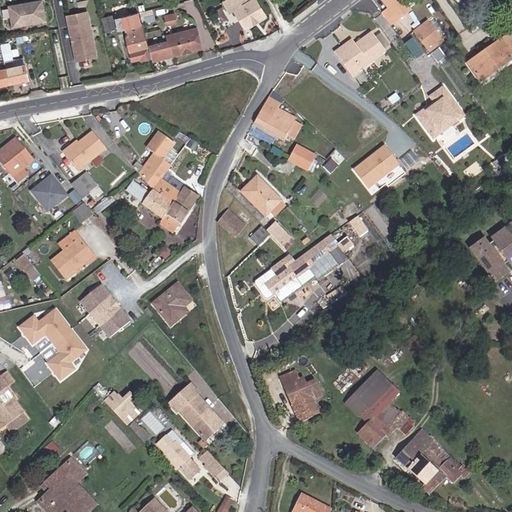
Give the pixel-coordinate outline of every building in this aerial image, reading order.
[(22,8),(21,1),(20,0),(12,0),(15,9),(22,8)] [(265,16),(255,0),(225,0),(222,2),(229,13),(234,10),(245,28),(265,16)] [(410,9),(403,0),(383,0),(391,9),(383,15),(390,24),(410,9)] [(227,18),(221,8),(216,12),(222,22),(227,18)] [(172,11),(166,13),(169,22),(175,21),(172,11)] [(88,20),(86,12),(76,14),(78,22),(88,20)] [(151,57),(142,23),(140,24),(137,12),(127,15),(130,26),(127,27),(124,27),(131,60),(140,58),(140,60),(151,57)] [(76,14),(66,16),(76,59),(96,55),(88,20),(78,22),(76,14)] [(114,28),(111,17),(103,18),(106,30),(114,28)] [(439,43),(426,25),(415,32),(429,50),(439,43)] [(171,42),(174,55),(200,48),(195,27),(169,34),(171,42)] [(351,39),(333,51),(351,77),(360,70),(359,68),(384,51),(371,32),(354,44),(351,39)] [(45,55),(40,33),(29,36),(33,58),(45,55)] [(511,41),(508,35),(498,41),(511,61),(511,60),(511,41)] [(413,37),(405,42),(416,58),(424,53),(413,37)] [(152,60),(174,55),(171,42),(168,43),(167,41),(149,45),(152,60)] [(498,41),(479,54),(493,73),(511,61),(498,41)] [(10,43),(1,44),(4,59),(13,57),(10,43)] [(445,55),(440,48),(432,54),(437,61),(445,55)] [(493,73),(479,54),(467,63),(480,82),(493,73)] [(22,55),(13,57),(15,65),(24,63),(22,55)] [(4,59),(9,82),(27,78),(24,63),(15,65),(13,57),(4,59)] [(0,83),(9,82),(4,59),(0,59),(0,83)] [(233,111),(252,83),(238,74),(234,80),(227,76),(223,81),(219,78),(208,94),(233,111)] [(205,93),(195,87),(190,95),(200,101),(205,93)] [(443,87),(430,97),(436,104),(431,108),(430,106),(416,116),(433,139),(459,120),(447,104),(453,100),(443,87)] [(281,102),(269,95),(255,122),(284,138),(296,117),(278,107),(281,102)] [(189,103),(198,109),(202,104),(193,98),(189,103)] [(453,100),(447,104),(459,120),(464,116),(453,100)] [(75,141),(62,152),(74,167),(101,147),(89,131),(75,141)] [(33,159),(16,138),(0,151),(0,159),(18,183),(28,174),(23,168),(33,159)] [(59,148),(62,152),(75,141),(73,138),(59,148)] [(164,143),(155,138),(152,142),(161,147),(164,143)] [(150,147),(158,151),(161,147),(152,142),(150,147)] [(315,155),(297,146),(289,160),(307,170),(315,155)] [(368,187),(397,164),(384,146),(354,170),(368,187)] [(141,179),(157,154),(153,151),(137,176),(141,179)] [(157,154),(141,179),(153,190),(161,178),(162,176),(165,172),(171,163),(157,154)] [(491,164),(499,175),(511,167),(503,156),(491,164)] [(88,171),(72,184),(83,198),(99,185),(88,171)] [(181,191),(184,185),(165,172),(162,176),(161,178),(181,191)] [(52,176),(33,191),(49,211),(68,195),(52,176)] [(257,177),(255,179),(262,186),(265,184),(257,177)] [(181,191),(161,178),(153,190),(172,203),(181,191)] [(262,186),(255,179),(242,192),(265,216),(269,213),(273,217),(285,205),(265,184),(262,186)] [(144,203),(151,193),(135,182),(128,190),(144,203)] [(172,203),(153,190),(151,193),(144,203),(144,204),(163,217),(160,222),(173,232),(198,195),(184,185),(181,191),(172,203)] [(85,204),(74,212),(82,222),(92,213),(85,204)] [(250,217),(241,210),(236,215),(229,210),(219,222),(235,236),(250,217)] [(368,230),(358,216),(349,222),(360,236),(368,230)] [(99,222),(95,225),(99,230),(103,226),(99,222)] [(282,245),(290,238),(276,224),(268,231),(282,245)] [(268,234),(261,228),(250,238),(257,245),(268,234)] [(510,272),(505,266),(511,259),(511,238),(506,231),(504,229),(491,239),(493,242),(509,261),(504,265),(488,246),(484,240),(470,251),(497,283),(510,272)] [(67,249),(80,239),(75,232),(61,243),(67,249)] [(305,246),(311,242),(307,237),(301,241),(305,246)] [(294,242),(290,238),(282,245),(287,250),(294,242)] [(337,246),(342,251),(351,244),(347,238),(337,246)] [(67,277),(94,255),(80,239),(67,249),(54,260),(67,277)] [(302,285),(296,277),(297,277),(296,275),(298,273),(299,275),(309,268),(330,253),(322,241),(296,261),(290,256),(255,281),(254,283),(265,298),(268,298),(275,293),(281,301),(302,285)] [(509,261),(493,242),(488,246),(504,265),(509,261)] [(34,266),(24,253),(18,258),(28,271),(34,266)] [(318,281),(339,265),(330,253),(309,268),(318,281)] [(163,260),(158,255),(152,262),(157,268),(163,260)] [(102,282),(83,298),(111,333),(130,317),(102,282)] [(181,308),(184,305),(191,299),(178,284),(153,303),(171,325),(185,313),(181,308)] [(60,382),(77,370),(70,361),(87,349),(56,307),(39,319),(35,313),(19,325),(60,382)] [(81,326),(86,323),(82,317),(77,321),(81,326)] [(354,409),(361,416),(376,399),(386,389),(393,382),(377,367),(346,400),(355,409),(354,409)] [(0,374),(0,375),(6,385),(13,380),(6,370),(0,374)] [(296,371),(282,376),(293,405),(312,397),(313,400),(322,396),(315,380),(307,384),(304,377),(299,379),(296,371)] [(6,385),(0,375),(0,419),(4,426),(22,413),(11,398),(13,395),(6,385)] [(400,389),(393,382),(386,389),(376,399),(361,416),(367,422),(358,433),(374,448),(386,434),(388,436),(397,426),(406,434),(414,425),(413,424),(397,410),(388,401),(400,389)] [(204,439),(223,423),(197,394),(199,392),(191,383),(169,403),(177,412),(178,411),(204,439)] [(124,401),(123,400),(115,391),(105,400),(123,420),(133,410),(125,401),(124,401)] [(127,424),(143,410),(129,394),(123,400),(124,401),(125,401),(133,410),(123,420),(127,424)] [(400,407),(397,410),(413,424),(416,422),(400,407)] [(134,420),(129,426),(143,441),(149,436),(134,420)] [(423,429),(420,433),(455,466),(460,462),(453,455),(452,456),(423,429)] [(455,466),(420,433),(397,458),(426,483),(423,486),(430,493),(447,475),(454,482),(461,474),(464,477),(470,471),(460,462),(455,466)] [(166,435),(156,443),(188,478),(199,469),(189,458),(195,453),(184,442),(180,446),(176,441),(173,444),(166,435)] [(60,449),(52,441),(45,447),(54,456),(60,449)] [(218,482),(229,473),(208,451),(204,455),(198,460),(218,482)] [(61,468),(75,482),(86,472),(72,458),(61,468)] [(52,489),(47,493),(39,501),(49,511),(87,511),(95,504),(75,482),(61,468),(47,483),(52,489)] [(41,487),(47,493),(52,489),(47,483),(41,487)] [(329,511),(331,508),(303,494),(294,511),(329,511)] [(167,511),(156,499),(142,511),(167,511)]
